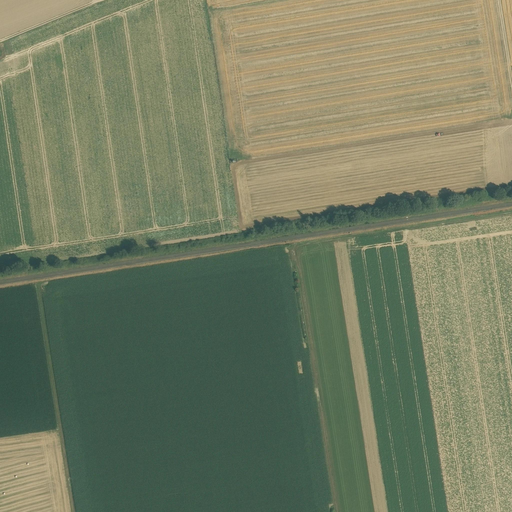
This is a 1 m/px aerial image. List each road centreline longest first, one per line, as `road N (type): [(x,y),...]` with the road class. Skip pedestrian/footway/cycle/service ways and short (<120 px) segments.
road 1 (track): [(336,511),(294,245),(511,212)]
road 2 (track): [(73,511),(38,284)]
